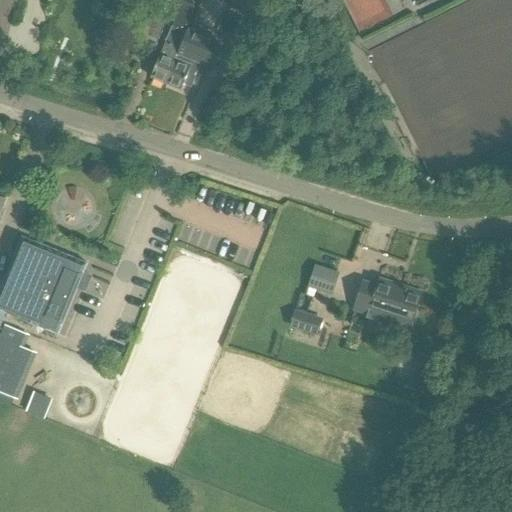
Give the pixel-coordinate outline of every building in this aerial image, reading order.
[(173,24),(166,41),(151,77),(166,83),(187,30),(186,30),(185,33),(182,32),(183,28),(184,24),(186,25),(194,5),(182,0),(174,20),(175,21),(173,24)] [(151,13),(141,37),(157,43),(167,19),(151,13)] [(203,37),(187,30),(166,83),(182,89),(184,84),(191,87),(201,65),(210,68),(220,43),(203,37)] [(23,234),(4,280),(20,287),(9,313),(64,336),(65,335),(78,340),(107,269),(94,263),(23,234)] [(338,290),(341,268),(317,264),(313,285),(338,290)] [(0,328),(17,286),(0,279),(0,328)] [(353,311),(367,316),(366,318),(409,331),(421,293),(380,279),(378,287),(363,282),(353,311)] [(295,310),(289,327),(318,336),(323,318),(295,310)] [(0,335),(0,400),(12,405),(14,398),(18,400),(37,353),(24,347),(30,335),(5,325),(0,335)] [(421,352),(411,385),(425,389),(436,357),(421,352)]
